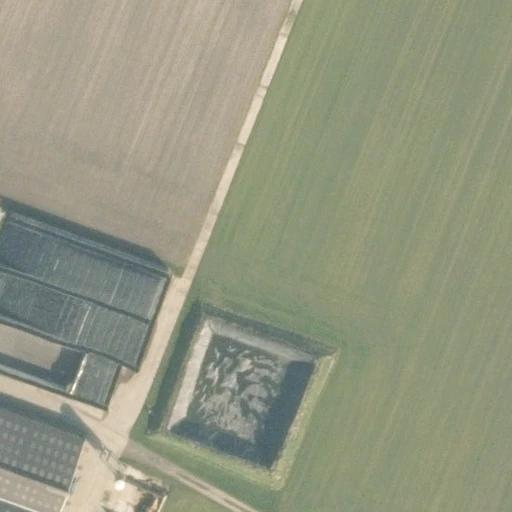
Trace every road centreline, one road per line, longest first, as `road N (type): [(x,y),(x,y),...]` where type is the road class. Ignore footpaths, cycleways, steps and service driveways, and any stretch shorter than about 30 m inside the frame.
road 1 (track): [(240,511),(141,459),(112,426),(133,409),(295,0)]
road 2 (track): [(0,377),(112,426),(80,511)]
